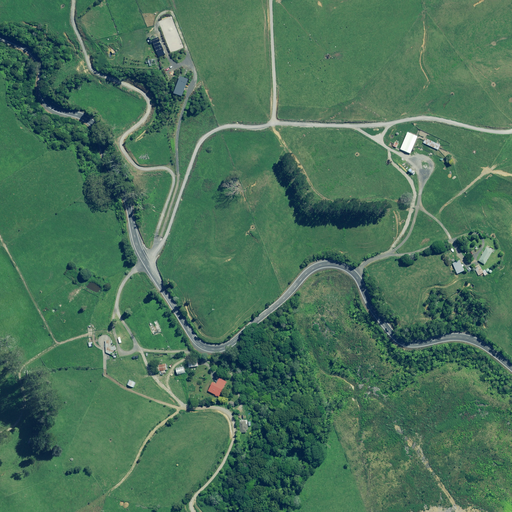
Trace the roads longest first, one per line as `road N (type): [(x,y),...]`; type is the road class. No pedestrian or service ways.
road 1 (primary): [(511,365),(462,333),(392,336),(349,268),(332,261),(310,266),(229,341),(201,345),(137,246),(88,122),(40,97),(30,52),(0,34)]
road 2 (track): [(390,253),(408,235),(416,209),(386,197),(337,203),(319,196),(273,124),(270,0)]
road 3 (track): [(197,511),(190,505),(195,491),(228,458),(238,430),(221,409),(193,408),(171,376),(182,359),(211,347)]
road 4 (track): [(352,272),(360,262),(449,240),(432,216),(511,158)]
